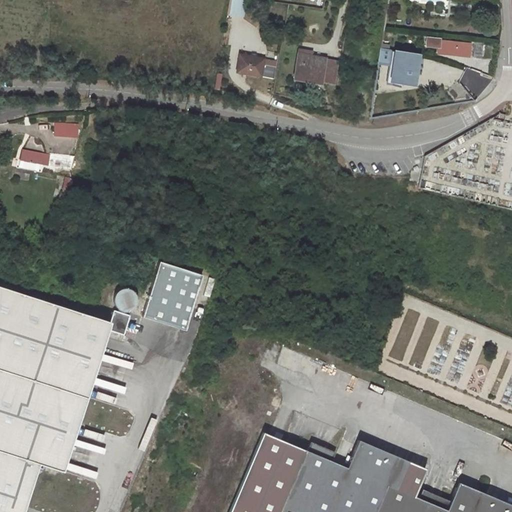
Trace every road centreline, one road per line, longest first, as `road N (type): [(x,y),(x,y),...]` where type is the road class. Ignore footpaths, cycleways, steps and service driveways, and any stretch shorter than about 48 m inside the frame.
road 1 (unclassified): [(171,100),(371,139),(429,132),(476,112),(505,88)]
road 2 (unclassified): [(171,100),(0,115)]
road 3 (unclassified): [(0,86),(171,100)]
